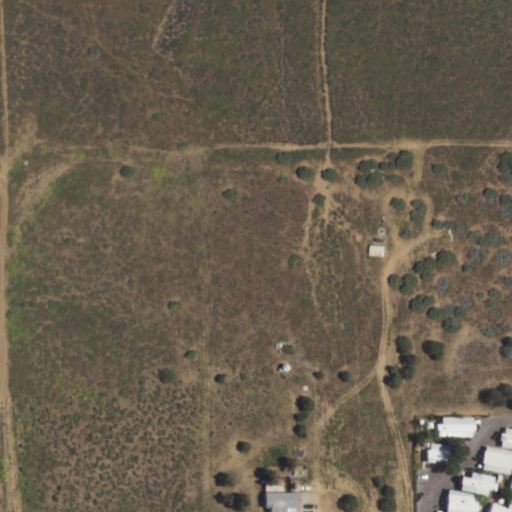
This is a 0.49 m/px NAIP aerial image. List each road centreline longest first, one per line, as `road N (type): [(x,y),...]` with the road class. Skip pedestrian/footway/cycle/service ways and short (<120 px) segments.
road 1 (residential): [(16,511),(0,193)]
road 2 (residential): [(423,511),(423,501),(494,419),(511,419)]
